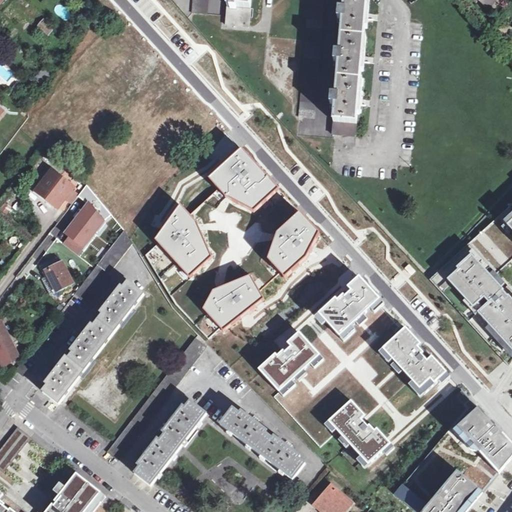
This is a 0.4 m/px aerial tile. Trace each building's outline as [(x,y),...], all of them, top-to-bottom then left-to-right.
[(188,0),(188,11),(203,14),(203,0),(188,0)] [(224,0),(224,14),(248,16),(249,0),(224,0)] [(312,117),(322,0),(307,0),(297,116),(312,117)] [(367,0),(343,0),(343,8),(338,7),(337,25),(341,26),(339,50),(335,49),(333,67),(338,68),(336,91),(331,91),(329,109),(334,110),(332,134),(335,134),(357,137),(359,109),(366,109),(366,104),(359,103),(362,68),(369,69),(370,62),(363,62),(366,25),(372,25),(373,18),(366,18),(367,0)] [(500,1),(500,0),(475,0),(480,4),(482,2),(492,10),(500,1)] [(248,16),(224,14),(223,23),(247,25),(248,16)] [(46,20),(41,26),(50,35),(56,29),(46,20)] [(54,77),(52,76),(46,70),(39,78),(48,86),(54,77)] [(308,260),(321,235),(298,210),(277,187),(243,150),(210,180),(219,190),(191,216),(182,206),(157,241),(159,244),(147,256),(177,306),(209,339),(222,330),(225,333),(265,301),(261,292),(280,274),(286,280),(308,260)] [(38,193),(58,209),(75,188),(55,174),(38,193)] [(88,185),(80,196),(90,203),(67,233),(71,236),(65,244),(79,255),(105,221),(113,215),(88,185)] [(511,206),(500,218),(511,231),(511,206)] [(511,262),(511,231),(500,218),(431,281),(504,361),(509,367),(511,363),(511,290),(498,275),(511,262)] [(80,290),(77,293),(76,294),(89,304),(135,245),(134,243),(126,230),(101,262),(82,288),(80,290)] [(46,272),(57,293),(73,285),(62,264),(61,264),(58,260),(56,260),(52,253),(36,262),(43,274),(46,272)] [(409,264),(404,268),(411,276),(416,271),(409,264)] [(44,393),(62,407),(148,296),(130,282),(44,393)] [(344,297),(322,318),(330,327),(341,338),(378,304),(368,292),(363,297),(361,295),(356,289),(346,299),(344,297)] [(404,332),(378,304),(341,338),(330,327),(310,345),(321,357),(280,393),(275,398),(321,448),(338,432),(329,422),(352,402),(366,417),(362,421),(365,423),(411,381),(383,350),(404,332)] [(0,360),(3,366),(21,357),(1,321),(0,321),(0,360)] [(404,332),(383,350),(411,381),(424,395),(437,384),(427,372),(429,370),(432,368),(422,357),(424,355),(404,332)] [(207,346),(196,337),(107,452),(119,461),(207,346)] [(280,393),(321,357),(310,345),(303,352),(296,344),(286,354),(284,352),(262,372),(280,393)] [(33,369),(24,362),(17,371),(26,378),(33,369)] [(6,382),(14,389),(23,378),(15,371),(6,382)] [(457,397),(465,405),(471,400),(463,391),(457,397)] [(468,511),(511,461),(511,444),(471,400),(465,405),(468,409),(395,494),(416,511),(468,511)] [(207,414),(191,402),(180,415),(178,414),(175,417),(172,414),(168,420),(171,423),(168,426),(170,428),(155,446),(153,445),(150,449),(146,447),(142,451),(146,455),(142,459),(144,461),(135,473),(151,486),(207,414)] [(352,402),(329,422),(338,432),(363,460),(384,441),(377,433),(370,426),(369,427),(365,423),(362,421),(366,417),(352,402)] [(248,416),(234,407),(222,422),(294,479),(307,463),(294,452),(296,450),(291,447),(293,443),(289,440),(287,443),(283,441),(282,443),(261,427),(263,425),(258,421),(261,418),(256,414),(253,418),(250,415),(248,416)] [(18,428),(0,449),(0,469),(2,471),(30,438),(18,428)] [(27,511),(0,489),(0,511),(99,511),(109,500),(74,472),(41,511),(27,511)] [(346,511),(354,503),(333,485),(319,501),(330,511),(346,511)]
